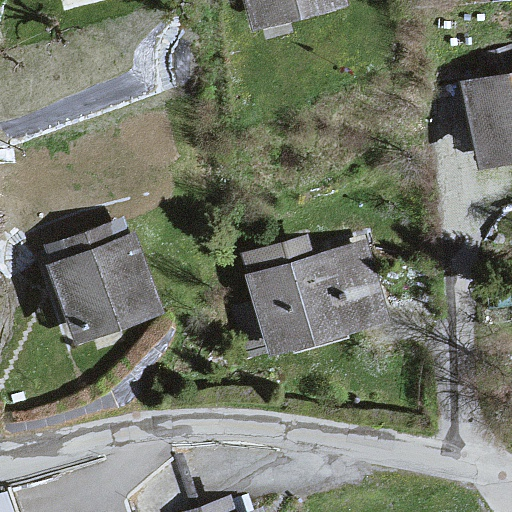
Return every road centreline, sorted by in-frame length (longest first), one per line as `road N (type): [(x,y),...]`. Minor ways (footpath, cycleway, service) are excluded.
road 1 (residential): [(511,480),(394,453),(197,434),(92,441),(0,465)]
road 2 (unknown): [(466,192),(449,466)]
